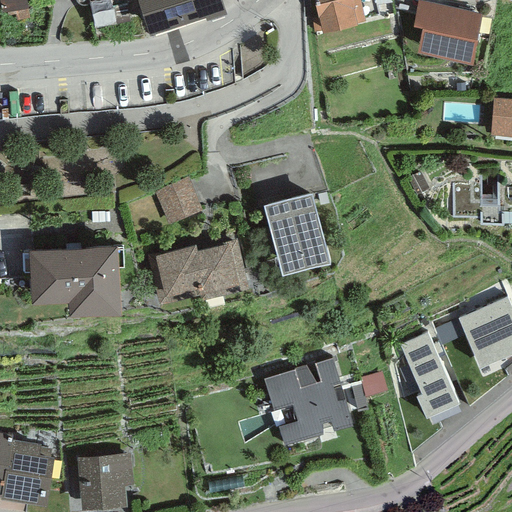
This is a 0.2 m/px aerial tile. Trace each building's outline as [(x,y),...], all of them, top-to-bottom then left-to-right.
[(0,0),(0,5),(1,14),(27,9),(25,0),(0,0)] [(136,0),(149,37),(205,19),(206,21),(226,15),(221,0),(136,0)] [(313,0),(318,17),(312,18),(315,31),(322,30),(323,35),(358,26),(357,24),(366,22),(360,0),(313,0)] [(483,14),(419,0),(413,27),(422,29),(416,53),(472,65),(483,14)] [(511,99),(493,98),(491,135),(511,136),(511,99)] [(186,178),(153,194),(169,225),(202,208),(186,178)] [(263,208),(281,277),(330,265),(312,195),(263,208)] [(196,252),(190,253),(198,289),(201,301),(248,290),(237,239),(222,242),(223,246),(196,252)] [(171,295),(198,289),(190,253),(196,252),(195,246),(160,254),(160,251),(147,254),(159,306),(173,302),(171,295)] [(116,247),(28,251),(31,305),(68,303),(69,318),(119,316),(116,247)] [(511,310),(506,298),(458,319),(480,370),(511,355),(511,310)] [(458,405),(427,333),(399,345),(421,395),(416,397),(426,419),(458,405)] [(264,379),(284,446),(352,426),(332,359),(264,379)] [(0,495),(1,495),(5,469),(7,470),(11,440),(12,435),(0,432),(0,495)] [(5,469),(1,495),(0,500),(45,508),(53,458),(50,458),(51,449),(40,447),(41,445),(11,440),(7,470),(5,469)] [(76,458),(81,511),(127,508),(125,487),(133,485),(129,453),(76,458)]
